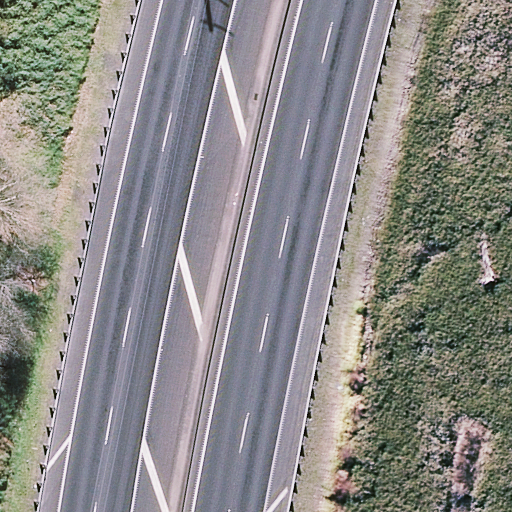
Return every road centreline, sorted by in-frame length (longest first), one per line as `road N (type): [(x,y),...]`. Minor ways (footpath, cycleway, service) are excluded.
road 1 (trunk): [(358,0),(339,52),(239,511)]
road 2 (trunk): [(103,511),(175,111),(209,0)]
